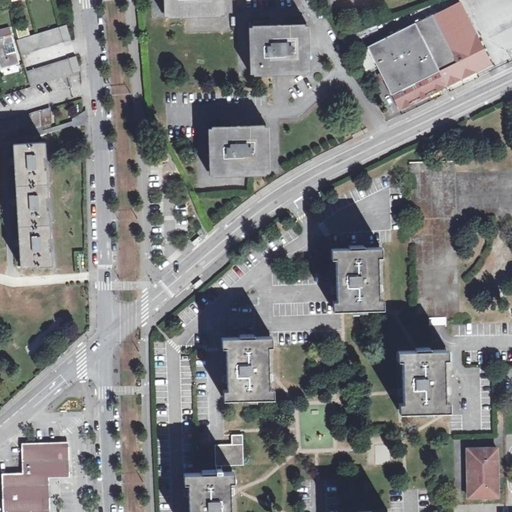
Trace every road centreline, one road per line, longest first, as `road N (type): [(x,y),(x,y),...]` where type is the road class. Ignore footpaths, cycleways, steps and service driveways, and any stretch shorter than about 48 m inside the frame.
road 1 (tertiary): [(511,80),(313,176),(106,339)]
road 2 (unclassified): [(106,339),(88,0)]
road 3 (residential): [(110,511),(106,339)]
road 4 (tertiary): [(0,427),(106,339)]
